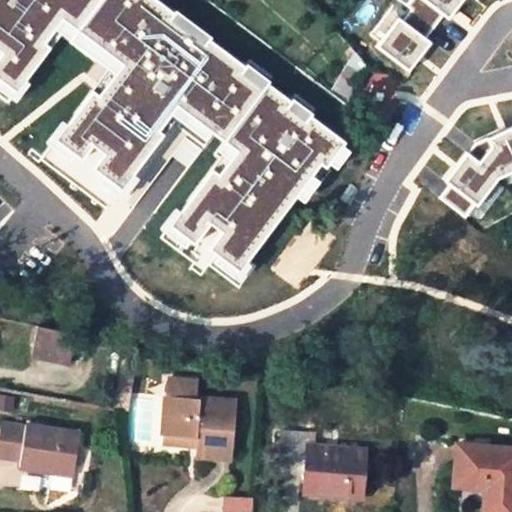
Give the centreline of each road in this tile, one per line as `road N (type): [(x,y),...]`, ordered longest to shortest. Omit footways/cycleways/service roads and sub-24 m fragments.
road 1 (residential): [(0,157),(140,320),(212,337),(263,331),(302,317),(339,289),(370,216),(450,97)]
road 2 (unknown): [(176,0),(360,135)]
